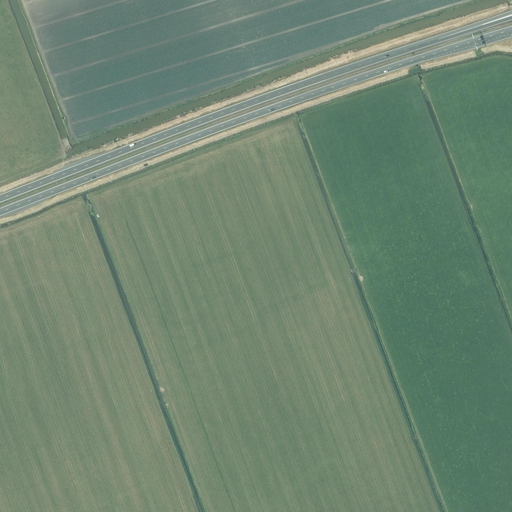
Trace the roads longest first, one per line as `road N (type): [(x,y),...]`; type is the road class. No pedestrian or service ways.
road 1 (trunk): [(0,212),(286,103),(511,30)]
road 2 (trunk): [(438,39),(0,199)]
